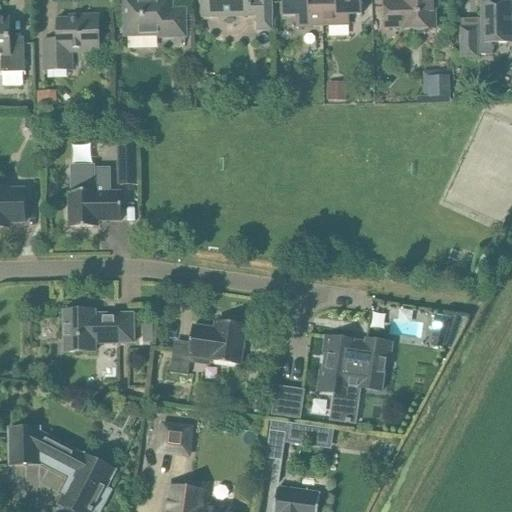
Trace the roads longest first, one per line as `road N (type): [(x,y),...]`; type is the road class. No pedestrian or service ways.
road 1 (residential): [(0,273),(146,269),(352,301)]
road 2 (track): [(406,511),(511,316)]
